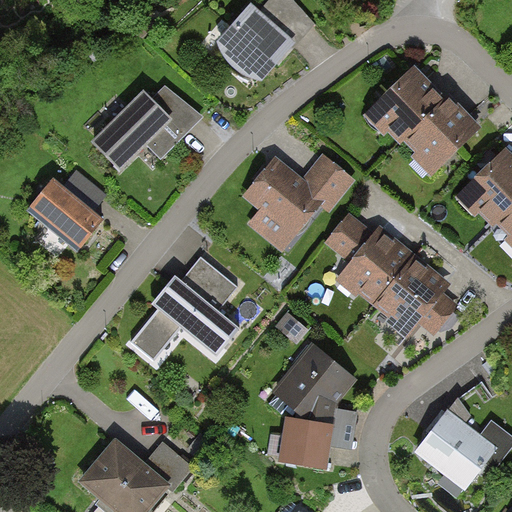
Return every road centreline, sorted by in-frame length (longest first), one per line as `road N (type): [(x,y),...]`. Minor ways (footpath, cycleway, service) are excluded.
road 1 (residential): [(0,452),(256,135),(390,39),(465,49),(511,96)]
road 2 (residential): [(398,511),(377,462),(391,415),(511,320)]
